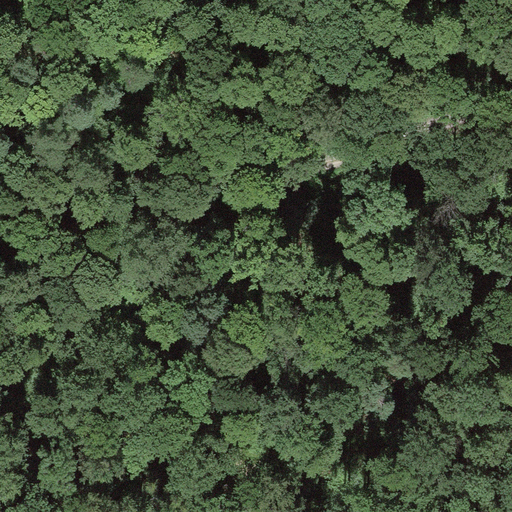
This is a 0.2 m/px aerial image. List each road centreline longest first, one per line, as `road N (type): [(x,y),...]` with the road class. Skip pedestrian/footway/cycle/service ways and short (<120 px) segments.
road 1 (track): [(0,188),(94,188),(273,162),(511,60)]
road 2 (track): [(0,380),(264,456),(511,415)]
